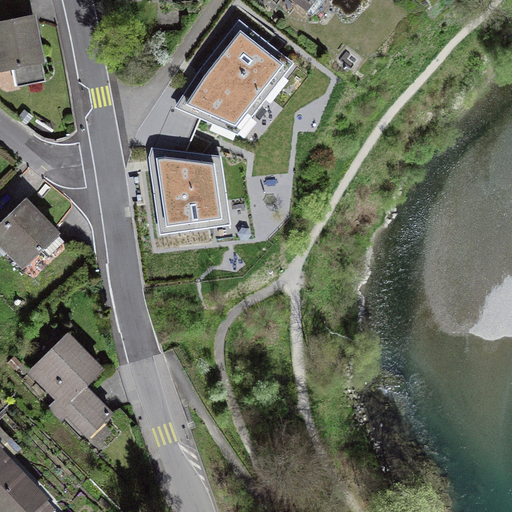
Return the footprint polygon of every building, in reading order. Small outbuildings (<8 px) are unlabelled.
[(26,0),(0,0),(0,89),(45,82),(42,65),(45,65),(36,15),(29,16),(26,0)] [(314,0),(288,0),(306,12),(314,0)] [(254,37),(236,23),(199,70),(205,75),(192,90),(187,88),(178,109),(213,124),(215,119),(226,124),(239,107),(250,116),(263,100),(257,95),(286,58),(269,45),(269,44),(257,34),(254,37)] [(158,170),(150,171),(159,230),(184,226),(185,231),(202,228),(201,223),(214,221),(212,202),(226,200),(223,181),(216,182),(212,156),(190,153),(190,152),(155,148),(158,170)] [(63,236),(28,200),(0,226),(0,247),(25,273),(63,236)] [(107,372),(70,334),(29,374),(55,401),(48,408),(62,422),(65,419),(87,441),(114,415),(89,390),(107,372)] [(5,455),(13,447),(0,434),(0,511),(53,511),(56,510),(48,502),(50,500),(5,455)]
